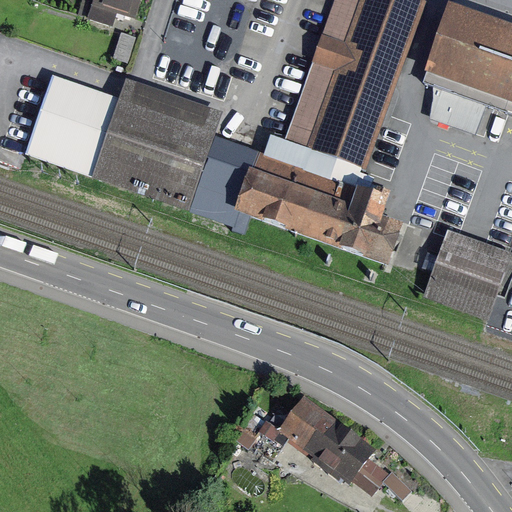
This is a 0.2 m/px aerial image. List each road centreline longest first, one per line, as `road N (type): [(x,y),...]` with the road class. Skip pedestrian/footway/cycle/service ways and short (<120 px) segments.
road 1 (primary): [(492,511),(415,427),(326,370),(0,252)]
road 2 (unknown): [(213,0),(205,49),(210,85),(229,108),(254,99),(287,0)]
